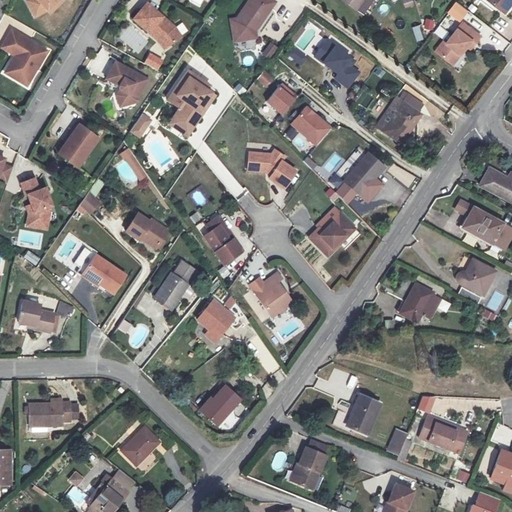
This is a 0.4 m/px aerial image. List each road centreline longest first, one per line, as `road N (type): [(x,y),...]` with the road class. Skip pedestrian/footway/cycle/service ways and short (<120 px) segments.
road 1 (residential): [(221,470),(119,372),(0,374)]
road 2 (residential): [(347,313),(461,139),(485,119)]
road 3 (unknown): [(485,119),(317,0)]
road 4 (residential): [(221,470),(347,313)]
road 5 (residential): [(0,125),(16,135),(35,132),(113,0)]
road 6 (unknown): [(97,217),(144,271),(94,372)]
road 7 (residential): [(347,313),(250,205)]
road 8 (unknown): [(406,222),(475,289),(510,303)]
